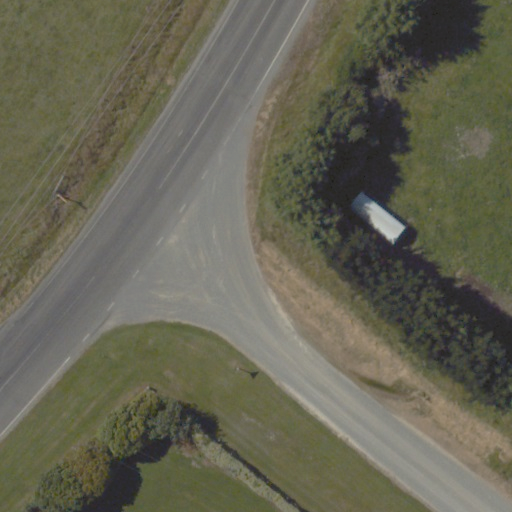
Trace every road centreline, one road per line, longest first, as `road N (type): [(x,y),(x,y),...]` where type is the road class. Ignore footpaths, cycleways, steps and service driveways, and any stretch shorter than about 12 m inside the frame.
road 1 (unclassified): [(138,225),(494,511)]
road 2 (tertiary): [(274,0),(138,225)]
road 3 (tertiary): [(138,225),(0,389)]
